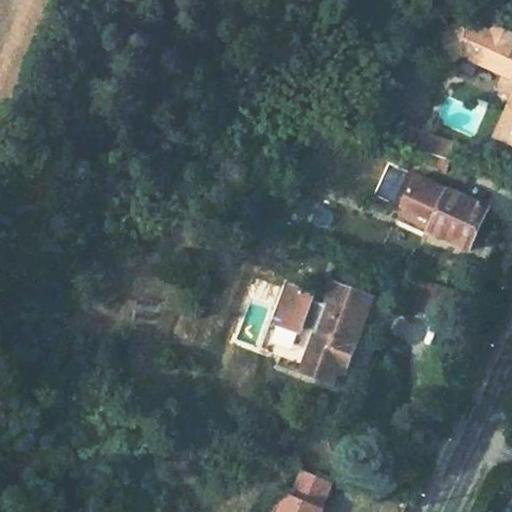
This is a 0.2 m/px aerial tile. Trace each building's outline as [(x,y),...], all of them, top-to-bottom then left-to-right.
[(487,27),(459,15),(451,21),(421,45),(441,70),(460,54),(500,74),(495,85),(499,98),(511,103),(494,138),(511,146),(511,38),(506,36),(510,26),(491,18),(487,27)] [(418,131),(411,154),(445,164),(453,141),(418,131)] [(486,209),(447,192),(428,233),(467,251),(486,209)] [(297,355),(311,289),(278,282),(264,348),(297,355)] [(427,284),(424,314),(446,317),(449,286),(427,284)] [(370,302),(331,289),(321,315),(362,328),(370,302)] [(316,332),(357,345),(362,328),(321,315),(316,332)] [(357,345),(316,332),(302,373),(336,383),(341,364),(349,366),(357,345)] [(293,433),(279,429),(274,445),(288,450),(293,433)] [(248,462),(228,455),(223,467),(245,475),(248,462)] [(317,511),(318,511),(282,499),(277,511),(317,511)]
